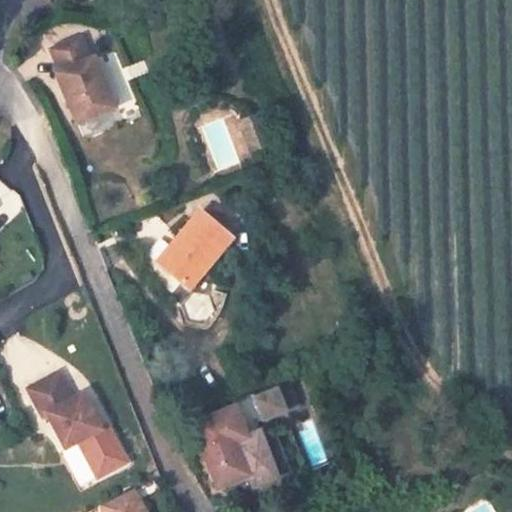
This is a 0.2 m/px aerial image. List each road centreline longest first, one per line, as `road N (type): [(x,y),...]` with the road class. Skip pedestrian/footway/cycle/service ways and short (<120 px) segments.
road 1 (track): [(270,0),(389,298),(427,367),(511,451)]
road 2 (residential): [(198,511),(171,474),(23,108),(0,88)]
